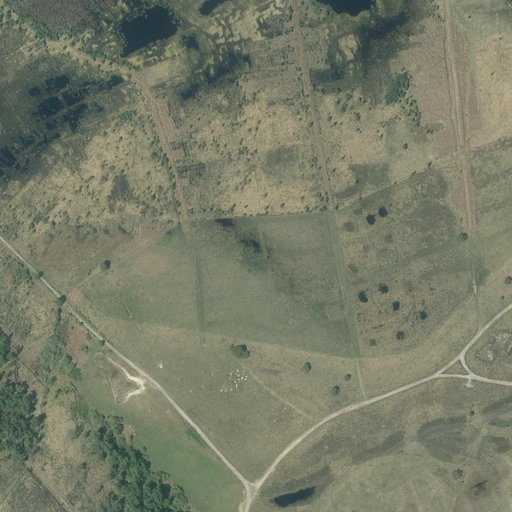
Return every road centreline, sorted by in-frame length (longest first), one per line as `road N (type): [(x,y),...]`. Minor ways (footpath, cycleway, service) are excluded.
road 1 (track): [(201,346),(197,272),(144,85),(41,39),(0,2)]
road 2 (track): [(327,418),(358,362),(291,13)]
road 3 (track): [(251,490),(163,392),(0,238)]
road 4 (track): [(479,334),(443,0)]
road 5 (track): [(431,376),(327,418),(251,490)]
